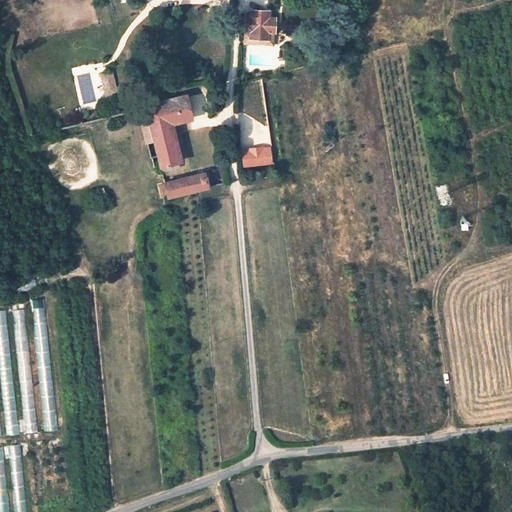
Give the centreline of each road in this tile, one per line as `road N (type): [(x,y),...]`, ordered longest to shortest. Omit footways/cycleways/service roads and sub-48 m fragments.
road 1 (residential): [(231,87),(261,456)]
road 2 (unclassified): [(511,428),(261,456)]
road 3 (unclassified): [(261,456),(130,511)]
